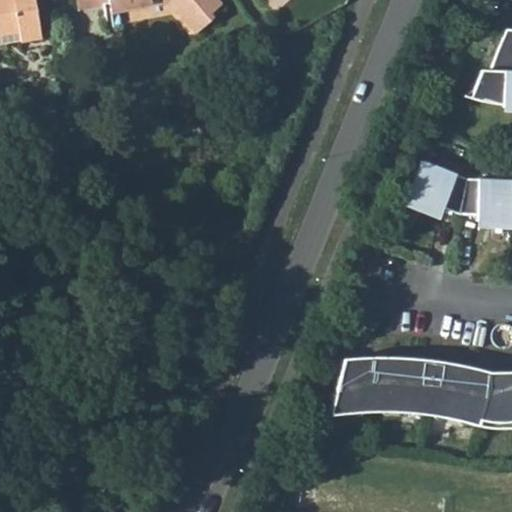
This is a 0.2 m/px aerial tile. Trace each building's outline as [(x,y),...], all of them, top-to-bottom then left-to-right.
[(0,0),(0,39),(40,32),(34,0),(0,0)] [(213,0),(129,0),(129,1),(134,0),(165,0),(191,29),(211,12),(206,7),(213,0)] [(511,28),(510,28),(492,68),(486,68),(475,96),(505,104),(505,110),(511,109),(511,28)] [(511,176),(469,177),(427,161),(410,205),(442,217),(447,207),(480,215),(481,226),(511,226),(511,176)] [(387,353),(350,354),(339,393),(350,409),(401,410),(442,415),(468,421),(491,425),(511,422),(511,365),(486,368),(439,359),(410,355),(387,353)]
